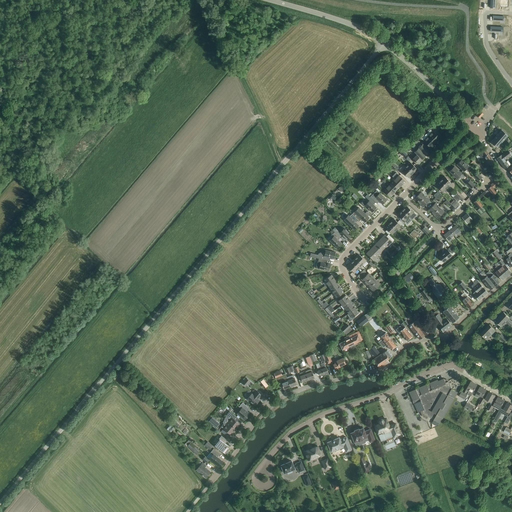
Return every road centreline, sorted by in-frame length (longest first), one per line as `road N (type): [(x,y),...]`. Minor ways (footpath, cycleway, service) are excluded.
road 1 (unclassified): [(0,502),(385,43)]
road 2 (residential): [(208,486),(285,395),(380,371),(407,345),(448,331),(511,274)]
road 3 (residential): [(511,398),(446,365),(310,420),(291,431),(263,470)]
road 4 (residential): [(369,301),(341,262),(403,195)]
road 5 (tertiary): [(385,43),(347,22),(269,0)]
road 6 (residential): [(490,177),(439,229),(403,195)]
